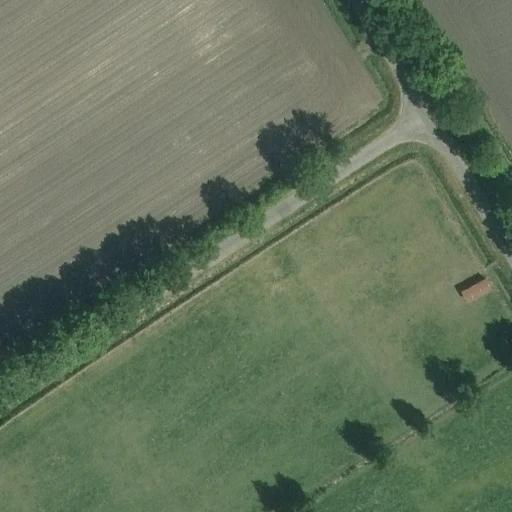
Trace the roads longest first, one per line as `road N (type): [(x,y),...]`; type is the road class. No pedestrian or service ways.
road 1 (unclassified): [(0,395),(425,114)]
road 2 (unclassified): [(425,114),(511,256)]
road 3 (unclassified): [(425,114),(357,0)]
